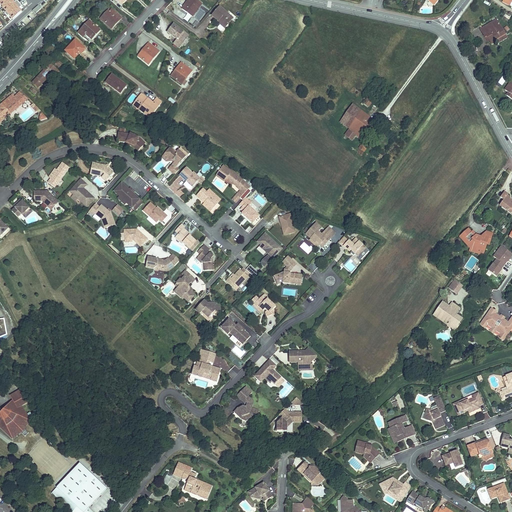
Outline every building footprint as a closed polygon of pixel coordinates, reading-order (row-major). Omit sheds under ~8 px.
[(188,0),(182,9),(192,17),(202,3),(197,0),(188,0)] [(219,20),(226,26),(233,18),(220,7),(212,16),(218,21),(219,21),(219,20)] [(102,20),(112,29),(122,18),(112,9),(110,12),(108,10),(104,15),(106,16),(102,20)] [(507,38),(496,20),(480,29),(488,42),(490,41),(492,44),(496,41),(498,43),(507,38)] [(80,35),(89,43),(100,30),(89,21),(84,25),(87,27),(80,35)] [(174,44),(179,48),(189,35),(174,24),(168,32),(177,39),(174,44)] [(78,33),(80,35),(87,27),(84,25),(78,33)] [(65,51),(74,59),(81,52),(82,53),(85,50),(75,40),(65,51)] [(138,56),(149,64),(159,51),(149,43),(138,56)] [(37,88),(53,72),(56,74),(59,71),(51,63),(32,83),(37,88)] [(181,63),(171,76),(182,84),(185,80),(192,71),(181,63)] [(106,83),(121,94),(127,85),(121,81),(121,82),(119,81),(119,80),(112,75),(106,83)] [(0,105),(0,122),(28,99),(20,92),(15,97),(13,95),(0,105)] [(139,110),(150,118),(162,102),(156,98),(154,102),(155,103),(154,104),(147,99),(146,100),(140,96),(134,103),(141,108),(139,110)] [(363,103),(368,107),(372,103),(367,99),(363,103)] [(31,106),(36,112),(37,111),(39,113),(41,111),(34,104),(31,106)] [(349,129),(361,112),(352,105),(340,122),(349,129)] [(356,135),(361,139),(374,121),(361,112),(349,129),(345,136),(347,137),(352,141),(356,135)] [(135,146),(139,150),(143,145),(138,140),(139,137),(130,134),(130,135),(128,134),(124,133),(125,129),(119,128),(119,133),(117,141),(126,143),(127,143),(127,142),(128,143),(129,142),(131,143),(131,144),(135,146)] [(134,147),(138,151),(139,150),(135,146),(131,144),(131,143),(129,142),(128,143),(127,142),(127,143),(126,143),(126,144),(134,147)] [(174,163),(173,164),(176,167),(180,163),(179,162),(181,161),(182,161),(188,155),(184,151),(182,153),(179,150),(176,152),(173,149),(169,149),(166,153),(166,156),(172,161),(173,160),(175,161),(174,163)] [(166,162),(172,161),(166,156),(166,153),(162,157),(166,162)] [(48,183),(55,187),(69,167),(63,163),(57,170),(51,179),(48,183)] [(102,175),(107,180),(114,173),(109,168),(106,166),(93,163),(90,174),(100,176),(102,175)] [(169,168),(175,174),(179,170),(176,167),(173,164),(169,168)] [(236,195),(240,198),(249,189),(245,186),(247,184),(242,180),(223,166),(216,176),(224,181),(226,179),(233,184),(234,182),(238,185),(237,187),(240,190),(236,195)] [(183,185),(189,190),(190,189),(198,181),(200,178),(193,172),(192,173),(186,168),(179,175),(186,181),(183,185)] [(77,183),(84,189),(87,185),(81,179),(77,183)] [(78,199),(87,207),(94,198),(85,190),(84,191),(83,190),(84,189),(77,183),(70,192),(74,195),(78,199)] [(121,183),(114,192),(120,197),(126,203),(136,211),(143,203),(133,194),(134,193),(129,189),(128,190),(121,183)] [(205,203),(212,210),(221,200),(209,189),(207,192),(203,189),(197,196),(201,200),(202,198),(206,202),(205,203)] [(44,204),(47,207),(50,204),(53,204),(55,206),(59,202),(47,191),(34,191),(34,202),(41,202),(41,201),(44,200),(44,202),(44,204)] [(502,207),(511,214),(511,213),(511,201),(510,199),(510,198),(507,196),(508,194),(504,192),(500,197),(504,200),(500,205),(500,206),(502,207)] [(240,204),(242,207),(248,200),(246,198),(240,204)] [(12,211),(18,217),(21,214),(22,215),(26,211),(28,214),(31,210),(21,200),(14,206),(16,208),(12,211)] [(248,219),(253,223),(259,216),(249,206),(252,203),(251,203),(252,202),(250,200),(249,201),(248,200),(242,207),(240,210),(243,212),(242,214),(246,218),(247,217),(248,218),(248,219)] [(143,211),(157,223),(159,220),(162,222),(167,216),(162,212),(161,213),(156,208),(150,203),(143,211)] [(210,211),(212,210),(205,203),(203,205),(210,211)] [(95,204),(89,212),(93,215),(95,214),(101,219),(102,219),(105,228),(115,225),(111,213),(110,212),(107,210),(101,205),(99,207),(95,204)] [(118,216),(124,210),(118,204),(112,210),(118,216)] [(282,228),(284,235),(295,232),(291,214),(279,217),(281,223),(282,222),(284,228),(282,228)] [(8,229),(0,220),(0,235),(1,236),(8,229)] [(183,242),(192,251),(200,243),(197,240),(196,241),(190,236),(189,235),(189,236),(187,235),(189,233),(184,228),(185,227),(182,224),(175,231),(178,234),(176,237),(183,242)] [(306,235),(311,239),(315,243),(317,241),(320,244),(319,245),(322,248),(327,243),(325,242),(327,240),(328,241),(335,233),(329,227),(322,235),(318,231),(321,228),(316,224),(306,235)] [(469,251),(477,253),(478,248),(485,251),(487,244),(488,240),(490,241),(493,233),(486,232),(481,237),(480,239),(478,238),(476,235),(473,232),(472,233),(468,229),(465,232),(466,233),(462,237),(466,241),(465,242),(470,248),(469,251)] [(125,237),(125,240),(132,240),(133,240),(141,247),(147,239),(137,230),(136,231),(134,230),(124,230),(125,237)] [(264,267),(281,248),(265,234),(258,242),(261,245),(266,249),(267,248),(269,250),(266,253),(268,255),(263,261),(262,263),(261,262),(261,263),(264,267)] [(346,250),(347,249),(344,246),(349,240),(344,236),(338,243),(346,250)] [(309,240),(317,247),(319,245),(320,244),(317,241),(315,243),(311,239),(309,240)] [(358,257),(366,248),(356,239),(352,243),(349,240),(344,246),(347,249),(350,252),(351,250),(352,251),(350,253),(354,256),(355,254),(358,257)] [(192,251),(193,252),(201,244),(200,243),(192,251)] [(210,250),(204,245),(198,252),(200,255),(198,258),(204,263),(204,271),(213,270),(213,262),(212,262),(211,259),(213,257),(214,256),(208,252),(210,250)] [(266,253),(269,250),(267,248),(266,249),(261,245),(257,249),(264,255),(266,253)] [(511,253),(501,246),(494,257),(497,259),(504,265),(507,261),(508,262),(511,256),(511,253)] [(360,261),(369,251),(366,248),(358,257),(355,254),(354,256),(360,261)] [(148,257),(146,267),(154,269),(157,267),(159,270),(167,272),(174,267),(174,266),(178,262),(174,259),(171,262),(169,259),(169,258),(164,261),(163,260),(160,260),(159,261),(158,262),(157,260),(157,259),(148,257)] [(297,265),(291,260),(286,265),(288,266),(284,270),(288,270),(289,272),(289,273),(297,265)] [(496,260),(488,271),(496,277),(502,270),(501,269),(504,266),(496,260)] [(246,270),(255,277),(259,273),(250,265),(246,270)] [(226,282),(236,291),(248,277),(247,276),(241,271),(240,269),(235,275),(232,279),(230,277),(226,282)] [(274,276),(278,285),(283,283),(289,284),(290,283),(295,284),(296,279),(299,279),(299,275),(289,273),(289,272),(288,270),(284,270),(284,272),(274,276)] [(195,279),(186,271),(182,275),(184,277),(181,280),(180,279),(177,283),(180,286),(178,288),(178,292),(181,294),(182,298),(184,298),(189,302),(195,295),(192,293),(192,289),(189,289),(189,286),(189,285),(191,283),(192,283),(195,279)] [(449,288),(457,294),(463,286),(455,280),(449,288)] [(256,297),(252,301),(255,304),(259,308),(259,307),(263,311),(265,309),(267,310),(266,311),(265,312),(267,317),(275,314),(273,309),(276,307),(267,299),(268,298),(264,294),(259,299),(256,297)] [(202,312),(209,318),(215,310),(216,310),(208,303),(204,300),(196,310),(200,314),(202,312)] [(214,302),(208,303),(216,310),(215,310),(218,313),(221,309),(214,302)] [(443,302),(433,315),(438,319),(439,317),(444,321),(443,322),(447,325),(449,323),(453,326),(456,320),(458,321),(461,318),(456,314),(455,315),(454,314),(455,312),(458,311),(460,308),(452,303),(449,306),(448,308),(446,307),(448,305),(443,302)] [(261,313),(263,311),(259,307),(259,308),(255,304),(253,305),(261,313)] [(491,308),(480,325),(486,328),(488,325),(492,328),(496,331),(500,334),(498,337),(504,341),(511,328),(511,316),(508,322),(504,319),(500,316),(496,314),(497,312),(491,308)] [(447,325),(454,330),(462,319),(461,318),(458,321),(456,320),(453,326),(449,323),(447,325)] [(229,319),(220,328),(228,335),(230,333),(233,336),(235,335),(239,339),(238,340),(243,345),(245,343),(246,342),(246,341),(248,339),(246,337),(249,334),(245,331),(245,330),(238,323),(236,325),(229,319)] [(211,380),(217,382),(221,369),(212,366),(212,369),(209,368),(210,366),(209,365),(207,365),(210,352),(201,349),(198,359),(200,359),(199,363),(197,362),(196,366),(194,366),(192,375),(203,378),(204,374),(212,376),(211,380)] [(298,352),(289,352),(290,363),(298,362),(302,362),(302,369),(309,369),(309,365),(311,362),(316,356),(308,349),(306,351),(302,352),(302,353),(298,353),(298,352)] [(207,365),(209,365),(210,362),(213,363),(216,354),(210,352),(207,365)] [(255,377),(261,383),(265,379),(270,384),(272,382),(275,385),(280,379),(277,376),(278,375),(272,370),(276,366),(270,360),(264,366),(264,368),(265,369),(263,371),(262,369),(255,377)] [(298,362),(299,371),(313,370),(312,364),(311,362),(309,365),(309,369),(302,369),(302,362),(298,362)] [(503,400),(511,396),(511,374),(503,377),(505,382),(508,381),(511,389),(508,390),(503,392),(500,393),(503,400)] [(275,385),(278,388),(285,381),(278,375),(277,376),(280,379),(275,385)] [(247,420),(255,423),(259,411),(251,408),(254,402),(248,397),(252,392),(246,386),(241,392),(247,398),(243,402),(245,404),(246,405),(246,407),(244,407),(243,406),(238,408),(242,417),(241,419),(247,421),(247,420)] [(0,416),(1,417),(0,418),(0,424),(0,426),(13,438),(21,432),(24,429),(26,427),(32,418),(23,406),(23,405),(28,400),(17,390),(10,397),(13,400),(1,412),(0,410),(0,416)] [(237,396),(243,402),(247,398),(241,392),(237,396)] [(484,404),(478,393),(474,395),(475,397),(473,398),(468,401),(466,401),(464,399),(452,404),(457,414),(467,409),(466,409),(469,408),(471,413),(480,408),(479,406),(484,404)] [(436,430),(445,425),(441,417),(440,417),(439,414),(440,414),(446,411),(440,395),(436,397),(437,401),(435,402),(437,405),(431,408),(430,410),(426,409),(425,413),(423,412),(421,419),(428,421),(428,420),(432,422),(436,430)] [(466,409),(467,409),(457,414),(458,416),(468,411),(469,414),(471,413),(469,408),(466,409)] [(282,418),(277,423),(277,431),(282,431),(284,428),(284,425),(284,424),(287,422),(288,423),(291,423),(292,422),(301,422),(301,412),(295,412),(294,413),(291,413),(291,412),(288,412),(285,409),(279,415),(282,418)] [(408,421),(405,416),(389,423),(391,428),(393,433),(396,431),(398,436),(395,437),(398,442),(416,434),(412,426),(404,429),(402,424),(408,421)] [(282,431),(287,431),(287,427),(291,423),(288,423),(287,422),(284,424),(284,425),(284,428),(282,431)] [(393,433),(391,428),(389,429),(395,443),(398,442),(395,437),(398,436),(396,431),(393,433)] [(511,440),(509,440),(510,436),(503,434),(501,446),(509,448),(511,448),(511,440)] [(487,439),(481,441),(481,443),(479,444),(478,442),(467,446),(471,457),(479,454),(480,455),(483,456),(484,454),(488,455),(493,453),(487,439)] [(355,452),(364,454),(366,455),(372,461),(379,454),(371,446),(367,445),(367,444),(358,441),(355,452)] [(457,450),(453,452),(454,453),(450,454),(450,453),(442,456),(444,463),(452,460),(453,463),(455,468),(463,465),(457,450)] [(479,458),(486,461),(489,459),(494,457),(493,453),(488,455),(484,454),(483,456),(480,455),(478,455),(479,458)] [(366,455),(364,454),(364,456),(371,463),(372,461),(366,455)] [(179,462),(176,470),(184,473),(182,478),(188,481),(186,486),(192,488),(191,493),(207,499),(213,486),(194,479),(196,474),(191,472),(192,468),(179,462)] [(80,463),(52,493),(72,511),(88,511),(87,510),(88,508),(107,489),(80,463)] [(310,468),(305,463),(298,470),(303,475),(305,474),(312,481),(311,483),(312,483),(317,483),(319,481),(317,480),(321,476),(317,473),(319,472),(314,467),(310,467),(310,468)] [(173,475),(182,478),(184,473),(176,470),(173,475)] [(325,478),(319,472),(317,473),(321,476),(317,480),(319,481),(317,483),(312,483),(312,485),(318,485),(325,478)] [(303,475),(311,483),(312,481),(305,474),(303,475)] [(381,484),(386,492),(388,491),(396,496),(398,494),(404,498),(412,486),(405,482),(403,485),(399,482),(398,483),(392,479),(391,480),(390,479),(381,484)] [(264,483),(255,488),(248,492),(251,497),(254,495),(256,498),(260,496),(261,496),(262,495),(263,496),(264,498),(263,499),(264,502),(272,497),(264,483)] [(381,484),(380,485),(385,495),(387,494),(401,503),(404,498),(398,494),(396,496),(388,491),(386,492),(381,484)] [(504,484),(488,490),(490,496),(497,494),(498,494),(499,495),(502,502),(510,499),(504,484)] [(413,492),(408,499),(415,504),(417,505),(416,507),(421,510),(429,508),(431,506),(429,505),(431,501),(423,496),(422,498),(413,492)] [(499,495),(498,494),(497,494),(490,496),(491,499),(498,497),(500,503),(502,502),(499,495)] [(345,497),(342,500),(343,511),(361,511),(362,511),(359,511),(360,509),(356,506),(354,508),(353,507),(353,500),(348,500),(348,499),(345,497)] [(309,508),(310,509),(314,503),(313,502),(312,504),(310,504),(309,503),(307,502),(305,499),(302,504),(304,504),(304,506),(305,506),(306,507),(307,508),(308,509),(309,508)] [(294,504),(293,511),(311,511),(310,509),(309,508),(308,509),(307,508),(306,507),(305,506),(304,506),(304,504),(302,504),(301,505),(300,504),(299,503),(298,503),(297,504),(294,504)]
